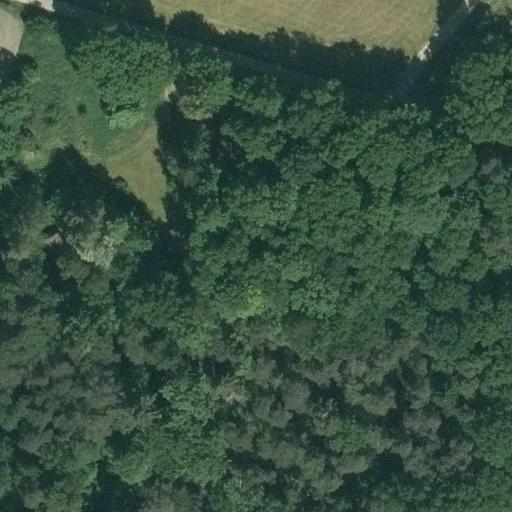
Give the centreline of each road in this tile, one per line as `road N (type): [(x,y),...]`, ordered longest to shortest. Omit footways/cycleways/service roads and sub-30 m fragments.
road 1 (unclassified): [(30,0),(511,138)]
road 2 (track): [(257,511),(183,405)]
